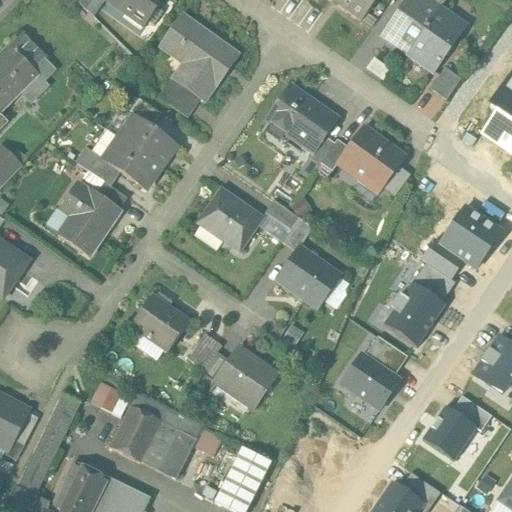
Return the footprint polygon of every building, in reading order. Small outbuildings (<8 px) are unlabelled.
[(76,0),(76,2),(85,11),(93,0),(76,0)] [(106,0),(106,1),(144,28),(163,0),(106,0)] [(328,0),(361,23),(377,0),(328,0)] [(439,10),(425,0),(406,0),(381,37),(407,55),(439,10)] [(464,28),(439,10),(407,55),(432,73),(464,28)] [(183,18),(170,37),(169,37),(161,49),(163,50),(168,44),(188,59),(175,77),(175,78),(173,76),(172,78),(204,101),(236,56),(183,18)] [(0,113),(36,77),(37,76),(31,70),(42,58),(21,37),(9,48),(8,48),(0,55),(0,113)] [(429,90),(432,92),(445,102),(461,81),(445,69),(429,90)] [(511,74),(510,73),(487,108),(495,114),(481,136),(511,156),(511,74)] [(187,120),(189,117),(189,116),(201,100),(172,79),(157,99),(187,120)] [(336,119),(295,91),(294,90),(291,88),(290,88),(267,122),(312,153),(313,153),(336,119)] [(160,116),(150,109),(149,108),(138,101),(128,116),(134,120),(134,119),(151,130),(160,116)] [(174,147),(169,144),(169,143),(134,119),(119,141),(160,169),(174,147)] [(337,164),(352,175),(361,181),(364,177),(382,190),(398,168),(392,164),(399,154),(384,143),(382,145),(362,130),(337,164)] [(319,166),(325,159),(325,158),(335,145),(324,137),(313,153),(312,153),(311,152),(307,158),(319,166)] [(144,191),(145,189),(146,189),(160,169),(119,141),(104,163),(144,191)] [(337,164),(337,163),(347,149),(337,141),(321,165),(331,173),(338,164),(337,164)] [(0,187),(19,168),(20,167),(1,148),(0,148),(0,187)] [(120,174),(108,166),(107,165),(104,163),(104,162),(99,159),(89,173),(110,188),(120,174)] [(309,182),(310,179),(311,179),(319,166),(309,159),(298,175),(309,182)] [(393,198),(394,197),(409,176),(398,168),(382,190),(393,198)] [(119,212),(119,211),(127,200),(103,184),(95,196),(119,212)] [(119,213),(79,186),(78,185),(77,185),(65,203),(75,210),(57,237),(88,259),(119,213)] [(221,190),(216,197),(197,225),(239,253),(262,218),(221,190)] [(273,202),(266,213),(291,231),(298,220),(273,202)] [(433,242),(419,263),(453,285),(466,265),(478,273),(502,237),(463,212),(440,247),(433,242)] [(282,244),(286,247),(295,253),(298,248),(299,247),(300,248),(313,229),(299,220),(282,244)] [(28,263),(24,259),(23,259),(0,243),(0,298),(2,300),(28,263)] [(275,282),(297,298),(316,311),(340,277),(299,248),(275,282)] [(371,314),(416,343),(453,285),(419,263),(406,283),(395,276),(371,314)] [(339,279),(326,303),(337,309),(350,284),(339,279)] [(189,321),(155,297),(152,295),(129,329),(165,354),(166,354),(189,321)] [(188,360),(199,368),(199,369),(203,371),(220,347),(205,336),(188,360)] [(511,345),(497,336),(470,376),(503,399),(511,384),(511,345)] [(360,354),(338,387),(379,414),(401,381),(393,376),(405,358),(376,338),(364,357),(360,354)] [(253,411),(271,384),(277,375),(238,349),(215,384),(253,411)] [(216,353),(205,368),(205,369),(200,376),(210,382),(211,381),(215,384),(229,364),(225,361),(225,360),(225,359),(216,353)] [(100,382),(91,402),(112,413),(122,392),(100,382)] [(35,497),(60,446),(80,404),(63,395),(17,488),(15,488),(2,511),(26,511),(34,497),(35,497)] [(163,424),(167,416),(167,415),(168,412),(136,396),(130,408),(163,424)] [(461,398),(451,413),(444,408),(422,442),(454,462),(476,429),(481,432),(490,417),(461,398)] [(9,405),(5,403),(4,403),(0,400),(0,443),(7,447),(8,448),(7,450),(8,450),(28,412),(11,403),(9,405)] [(159,423),(158,422),(130,408),(110,449),(139,463),(159,423)] [(163,424),(192,439),(193,439),(195,440),(201,428),(168,413),(163,424)] [(37,419),(34,418),(33,417),(27,414),(13,440),(22,445),(23,445),(37,419)] [(160,423),(142,457),(140,463),(158,472),(178,432),(160,423)] [(221,441),(217,439),(217,438),(200,430),(195,440),(196,441),(192,448),(212,458),(221,441)] [(178,432),(163,463),(162,463),(158,472),(175,481),(196,441),(178,432)] [(232,449),(224,445),(221,444),(217,452),(228,457),(232,449)] [(230,511),(245,511),(270,463),(241,449),(214,503),(230,511)] [(49,504),(43,501),(42,501),(34,497),(26,511),(94,511),(109,481),(74,463),(51,510),(47,508),(49,504)] [(511,511),(511,473),(494,500),(511,511)] [(410,474),(399,489),(389,483),(369,511),(426,511),(439,493),(410,474)] [(143,511),(149,500),(136,493),(108,479),(108,480),(109,481),(94,511),(143,511)]
